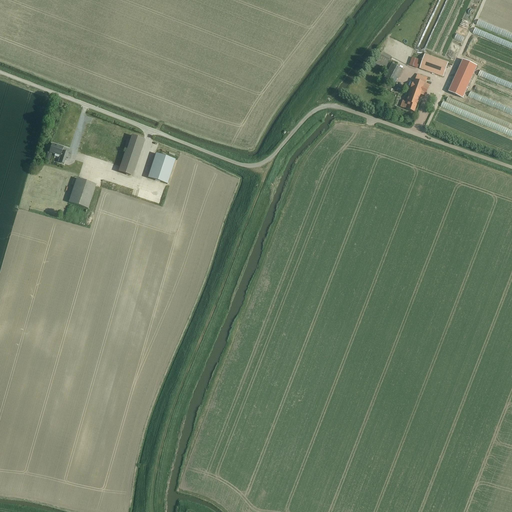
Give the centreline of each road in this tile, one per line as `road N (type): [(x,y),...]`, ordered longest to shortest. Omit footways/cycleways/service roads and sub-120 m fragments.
road 1 (unclassified): [(511,167),(329,107),(252,166),(0,73)]
road 2 (track): [(263,164),(173,412),(153,511)]
road 3 (track): [(294,132),(306,102),(387,0)]
